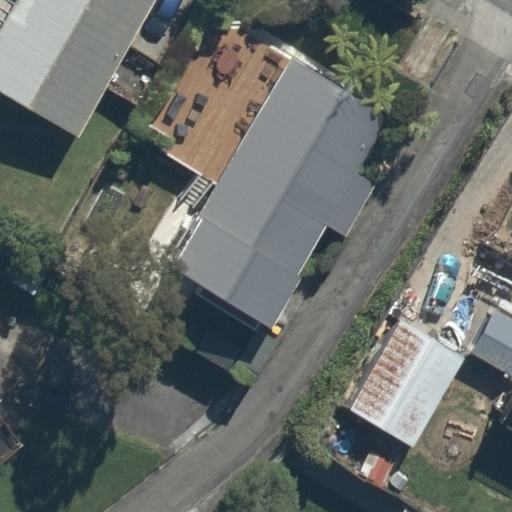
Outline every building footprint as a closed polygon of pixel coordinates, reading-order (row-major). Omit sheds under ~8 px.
[(176,0),(1,0),(0,2),(0,93),(76,133),(98,91),(123,103),(176,0)] [(385,105),(281,47),(163,258),(267,316),(385,105)] [(460,359),(386,317),(336,404),(410,447),(460,359)] [(511,355),(476,415),(511,436),(511,355)] [(0,438),(20,422),(0,398),(0,438)]
